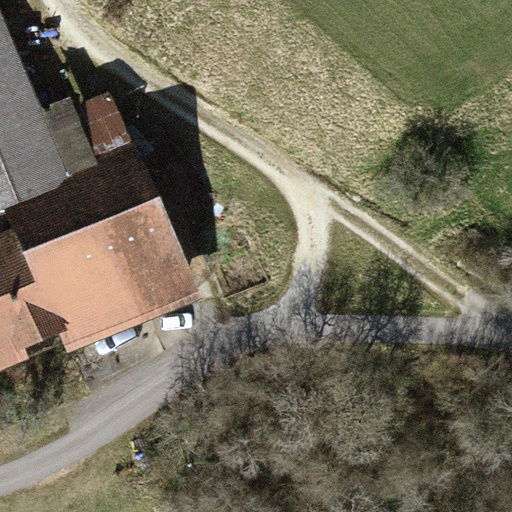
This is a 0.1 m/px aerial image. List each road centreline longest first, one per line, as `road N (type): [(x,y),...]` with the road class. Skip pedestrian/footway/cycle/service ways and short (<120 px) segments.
road 1 (track): [(511,324),(127,62),(68,0)]
road 2 (track): [(0,484),(238,342),(298,329)]
road 3 (track): [(511,330),(298,329)]
road 4 (track): [(298,329),(317,256),(301,181)]
